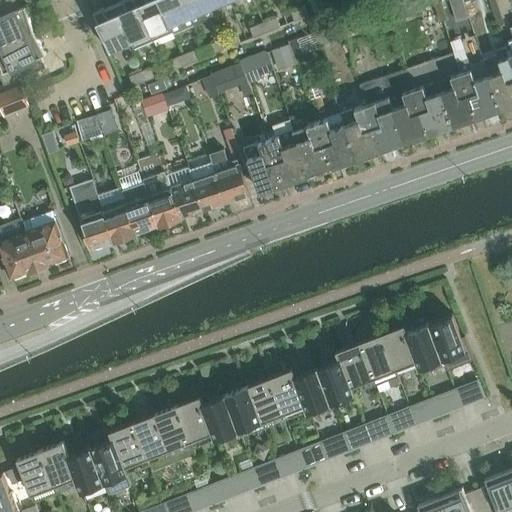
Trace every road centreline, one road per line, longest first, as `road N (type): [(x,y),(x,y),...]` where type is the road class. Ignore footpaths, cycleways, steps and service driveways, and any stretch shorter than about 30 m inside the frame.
road 1 (tertiary): [(213,253),(511,146)]
road 2 (residential): [(281,511),(511,422)]
road 3 (tertiary): [(0,358),(199,267),(213,253)]
road 4 (tertiary): [(213,253),(194,253),(0,329)]
road 5 (residential): [(49,93),(90,69),(64,0)]
